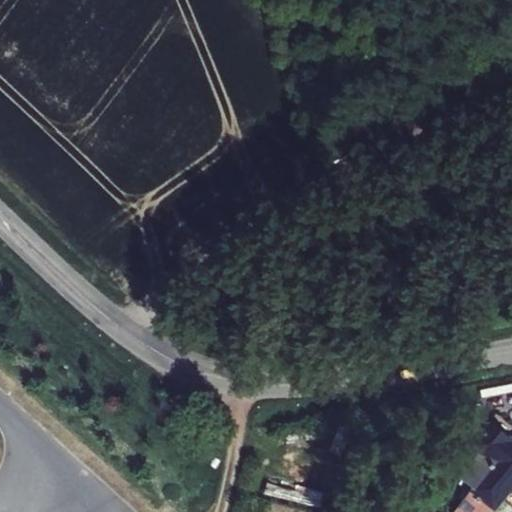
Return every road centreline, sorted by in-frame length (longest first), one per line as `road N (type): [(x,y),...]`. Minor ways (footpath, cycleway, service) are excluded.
road 1 (tertiary): [(0,218),(101,313),(196,371),(288,381),(511,351)]
road 2 (track): [(215,511),(241,379)]
